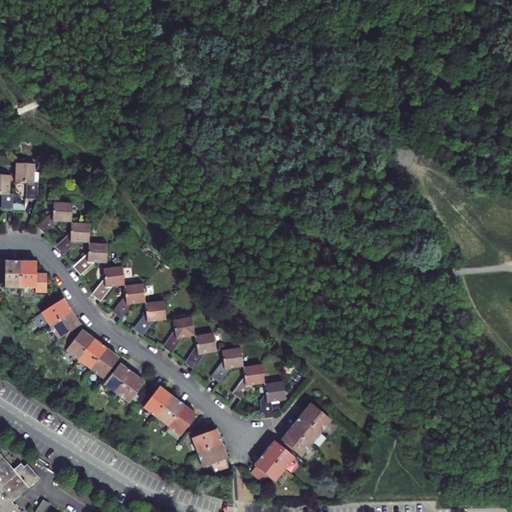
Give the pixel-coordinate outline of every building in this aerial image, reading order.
[(31,159),(12,158),(11,171),(11,177),(25,178),(24,194),(34,195),(35,178),(30,178),(31,159)] [(6,189),(7,171),(0,170),(0,188),(0,189),(0,195),(0,205),(9,206),(10,189),(6,189)] [(35,223),(42,230),(56,217),(68,218),(69,200),(51,199),(51,208),(35,223)] [(87,219),(68,218),(67,229),(53,243),(60,250),(73,237),(85,238),(87,219)] [(92,258),(103,258),(104,240),(85,238),(84,250),(71,262),(78,270),(92,258)] [(1,260),(1,284),(17,284),(17,257),(7,257),(7,260),(1,260)] [(33,269),(33,257),(17,257),(17,284),(33,285),(33,288),(44,288),(44,269),(33,269)] [(122,281),(119,261),(100,264),(101,276),(90,290),(98,297),(109,282),(122,281)] [(142,299),(140,279),(122,281),(123,292),(111,308),(119,314),(129,300),(142,299)] [(37,309),(46,322),(70,307),(60,294),(37,309)] [(161,296),(142,299),(144,310),(131,325),(140,332),(151,317),(163,316),(161,296)] [(55,336),(78,320),(70,307),(46,322),(55,336)] [(161,343),(169,349),(180,333),(191,331),(188,313),(169,315),(171,330),(161,343)] [(75,358),(92,335),(79,326),(63,349),(75,358)] [(214,347),(211,328),(191,331),(193,346),(183,359),(192,365),(203,348),(214,347)] [(92,335),(75,358),(87,367),(104,345),(92,335)] [(241,362),(238,343),(219,346),(221,359),(210,373),(218,379),(229,364),(241,362)] [(117,354),(104,345),(87,367),(100,377),(117,354)] [(114,391),(130,369),(118,359),(101,381),(114,391)] [(263,379),(260,359),(241,362),(243,374),(231,390),(239,396),(250,381),(263,379)] [(130,369),(114,391),(126,400),(143,378),(130,369)] [(269,413),(272,412),(270,397),(284,394),(281,375),(263,379),(265,391),(260,396),(262,413),(269,413)] [(157,383),(140,404),(153,414),(169,392),(157,383)] [(169,392),(153,414),(165,424),(182,402),(169,392)] [(309,399),(299,411),(318,427),(320,428),(330,416),(309,399)] [(177,433),(194,411),(182,402),(165,424),(177,433)] [(299,411),(289,423),(308,439),(310,440),(320,428),(318,427),(299,411)] [(308,439),(289,423),(279,435),(300,452),(310,440),(308,439)] [(189,434),(194,450),(220,440),(215,424),(189,434)] [(293,453),(276,439),(272,436),(262,449),(281,464),(283,465),(293,453)] [(224,455),(225,454),(220,440),(194,450),(200,464),(209,460),(212,468),(227,461),(224,455)] [(0,511),(31,511),(19,498),(48,474),(35,459),(31,463),(29,459),(21,465),(4,445),(0,448),(0,511)] [(281,464),(262,449),(252,460),(254,461),(273,474),(275,475),(283,465),(281,464)] [(273,474),(254,461),(249,468),(261,478),(265,472),(273,477),(275,475),(273,474)]
